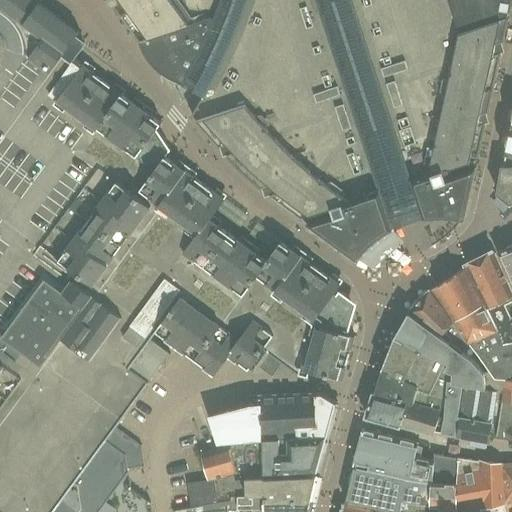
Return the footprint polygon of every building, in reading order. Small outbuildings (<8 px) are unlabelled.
[(0,0),(0,511),(1,511),(151,511),(150,501),(131,487),(128,468),(144,465),(141,445),(115,426),(119,421),(120,422),(121,420),(120,419),(133,402),(134,403),(135,401),(134,400),(147,382),(148,383),(150,381),(149,380),(162,363),(163,364),(164,362),(164,361),(170,352),(151,338),(157,330),(158,331),(158,330),(175,342),(174,343),(177,345),(177,344),(195,357),(194,358),(196,359),(197,358),(216,372),(230,353),(248,366),(247,367),(249,368),(254,361),(258,365),(273,375),(282,362),(283,363),(284,362),(301,375),(300,376),(303,377),(304,375),(303,374),(308,368),(343,379),(355,335),(345,332),(337,330),(333,317),(331,308),(339,296),(335,292),(341,284),(282,241),(267,260),(211,219),(226,199),(207,185),(207,184),(205,182),(204,183),(187,171),(188,170),(186,168),(185,169),(168,157),(168,156),(167,154),(166,156),(165,155),(169,150),(160,143),(152,137),(163,122),(161,121),(160,122),(143,109),(144,108),(142,106),(141,107),(139,106),(85,66),(86,65),(84,64),(83,65),(77,61),(65,52),(80,31),(78,30),(78,31),(60,18),(61,17),(59,16),(58,17),(41,4),(43,0),(0,0)] [(511,0),(112,0),(122,13),(123,12),(123,13),(122,14),(141,39),(142,40),(141,40),(142,43),(142,44),(144,47),(146,52),(148,56),(149,58),(151,60),(154,64),(158,67),(159,67),(158,68),(164,73),(167,75),(170,77),(174,78),(180,81),(185,82),(186,81),(194,86),(205,92),(199,102),(192,115),(193,116),(194,115),(196,117),(198,120),(197,121),(219,145),(220,145),(221,145),(226,143),(229,152),(228,153),(229,154),(229,155),(244,170),(245,170),(244,171),(261,186),(262,185),(263,186),(270,183),(272,193),(271,193),(273,194),(272,195),(358,258),(364,250),(370,244),(374,240),(378,237),(383,234),(393,227),(389,216),(408,210),(422,206),(425,217),(429,216),(433,216),(441,215),(445,215),(450,216),(454,216),(461,217),(465,218),(476,166),(475,166),(476,159),(477,159),(477,158),(478,158),(486,124),(485,124),(485,122),(484,123),(481,114),(488,111),(488,110),(489,111),(501,53),(500,53),(501,51),(498,52),(495,43),(503,40),(503,39),(504,40),(509,18),(508,17),(509,10),(510,11),(511,0)] [(511,202),(511,164),(505,164),(503,164),(498,192),(510,203),(511,202)] [(511,245),(498,251),(511,282),(511,245)] [(493,249),(466,264),(504,343),(509,343),(511,342),(511,318),(506,305),(511,301),(511,292),(494,252),(493,249)] [(466,264),(431,288),(473,348),(490,372),(495,379),(511,380),(511,361),(509,343),(504,343),(466,264)] [(420,300),(410,311),(441,335),(451,343),(463,352),(475,361),(485,372),(490,372),(473,348),(431,288),(430,289),(420,300)] [(409,312),(396,336),(449,362),(444,371),(449,374),(446,400),(441,432),(455,435),(464,384),(486,387),(485,372),(475,361),(463,352),(451,343),(441,335),(409,312)] [(396,336),(383,368),(419,385),(417,389),(441,399),(446,400),(449,374),(444,371),(449,362),(396,336)] [(383,368),(376,392),(412,401),(412,402),(441,410),(441,399),(417,389),(419,385),(383,368)] [(490,372),(485,372),(486,387),(504,390),(503,403),(502,403),(497,438),(510,440),(511,440),(511,380),(495,379),(490,372)] [(491,437),(497,391),(465,385),(458,435),(490,441),(491,437)] [(319,470),(338,400),(323,396),(324,392),(249,395),(249,406),(210,416),(219,442),(229,441),(230,445),(233,460),(238,477),(265,476),(265,473),(319,470)] [(434,431),(440,411),(375,393),(374,393),(366,417),(434,436),(434,435),(433,435),(434,431)] [(389,474),(390,472),(408,476),(408,477),(410,477),(432,481),(432,479),(433,470),(434,460),(415,456),(418,442),(363,429),(354,463),(357,464),(356,467),(389,474)] [(319,473),(265,476),(238,477),(233,460),(230,445),(203,452),(210,478),(215,477),(219,501),(232,499),(265,499),(265,506),(285,507),(310,508),(311,502),(319,473)] [(507,501),(504,464),(460,458),(434,454),(434,460),(433,470),(432,479),(432,481),(432,483),(431,506),(441,506),(441,511),(453,511),(457,511),(507,501)] [(431,506),(432,483),(408,478),(389,474),(356,467),(354,466),(346,501),(401,511),(402,511),(427,511),(430,511),(431,506)] [(219,503),(219,501),(215,477),(210,478),(210,479),(189,482),(193,506),(219,503)] [(309,511),(310,508),(285,507),(265,506),(265,499),(232,499),(219,501),(219,503),(193,506),(173,509),(173,511),(309,511)]
